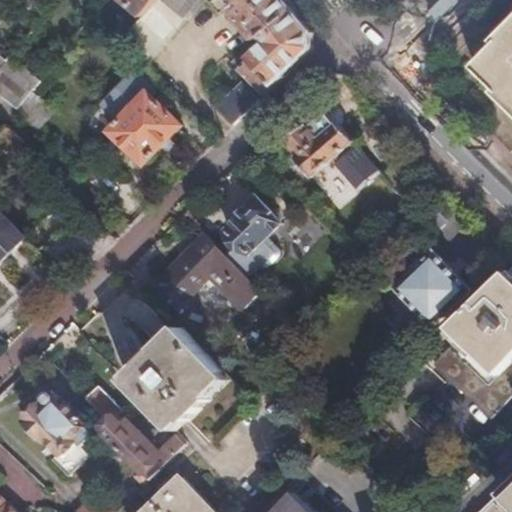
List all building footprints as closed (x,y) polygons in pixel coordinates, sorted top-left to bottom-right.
[(130,36),(151,58),(197,0),(158,0),(148,14),(130,36)] [(130,0),(148,14),(158,0),(130,0)] [(289,0),(236,0),(242,6),(236,10),(259,39),(295,8),(289,0)] [(243,70),(266,95),(285,77),(313,50),(317,50),(316,33),(295,8),(259,39),(267,37),(272,43),(243,70)] [(500,96),(511,107),(511,24),(499,38),(502,40),(480,62),(481,71),(503,93),(500,96)] [(0,73),(11,60),(0,51),(0,73)] [(11,60),(0,73),(0,94),(19,110),(37,88),(39,86),(43,80),(14,56),(11,60)] [(222,108),(236,124),(245,115),(262,99),(246,84),(222,108)] [(19,110),(38,130),(56,108),(37,88),(19,110)] [(113,128),(146,163),(187,126),(157,95),(141,111),(135,106),(113,128)] [(299,165),(316,182),(338,161),(341,164),(338,167),(360,191),(368,184),(371,187),(377,181),(374,178),(382,171),(360,147),(356,150),(353,146),(356,143),(340,125),(338,129),(325,117),(309,133),(304,129),(287,146),(303,162),(299,165)] [(0,162),(7,169),(28,143),(9,124),(6,128),(0,136),(0,162)] [(251,158),(264,170),(281,154),(269,141),(251,158)] [(396,165),(386,175),(398,189),(409,179),(396,165)] [(221,247),(241,266),(257,283),(281,260),(283,259),(283,258),(283,255),(282,252),(270,238),(285,224),(259,196),(244,211),(248,214),(231,229),(235,233),(221,247)] [(41,249),(1,207),(0,207),(0,268),(1,268),(10,278),(41,249)] [(248,311),(265,292),(257,283),(241,266),(221,247),(213,238),(165,284),(187,306),(210,284),(231,294),(248,311)] [(398,288),(436,328),(475,290),(436,250),(398,288)] [(511,269),(450,328),(459,337),(432,363),(484,413),(511,389),(511,269)] [(185,329),(130,381),(177,430),(210,399),(202,391),(225,369),(185,329)] [(102,386),(89,398),(110,419),(105,424),(110,428),(105,432),(144,471),(151,479),(189,442),(181,434),(162,453),(124,415),(126,412),(102,386)] [(59,459),(75,475),(98,453),(87,442),(98,432),(86,420),(91,416),(80,405),(76,410),(58,391),(48,402),(44,399),(28,416),(34,421),(31,425),(29,432),(36,440),(44,439),(48,435),(65,453),(59,459)] [(151,479),(144,471),(138,477),(146,484),(151,479)] [(511,511),(511,471),(495,490),(475,511),(319,511),(298,492),(280,511),(511,511)] [(125,490),(132,498),(146,484),(138,477),(134,473),(120,486),(125,490)] [(214,511),(182,478),(146,511),(214,511)] [(81,511),(117,511),(119,511),(101,492),(81,511)] [(0,511),(20,511),(12,504),(11,506),(0,495),(0,511)]
